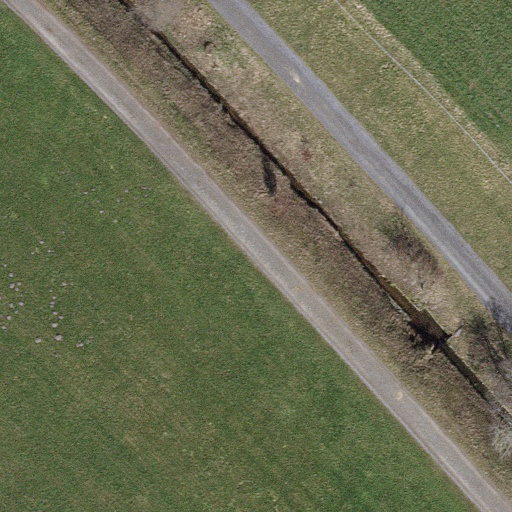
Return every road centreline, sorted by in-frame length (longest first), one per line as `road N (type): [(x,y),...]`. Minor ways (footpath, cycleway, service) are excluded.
road 1 (track): [(506,511),(100,51),(42,0)]
road 2 (track): [(511,315),(227,0)]
